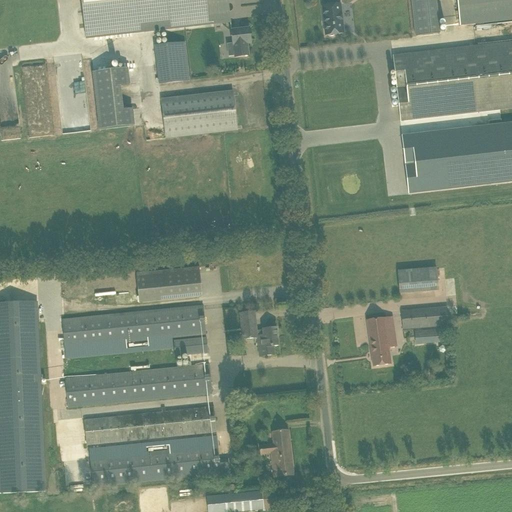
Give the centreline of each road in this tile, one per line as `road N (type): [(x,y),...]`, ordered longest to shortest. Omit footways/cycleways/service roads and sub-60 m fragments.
road 1 (unclassified): [(339,482),(329,457),(277,0)]
road 2 (unclassified): [(339,482),(511,466)]
